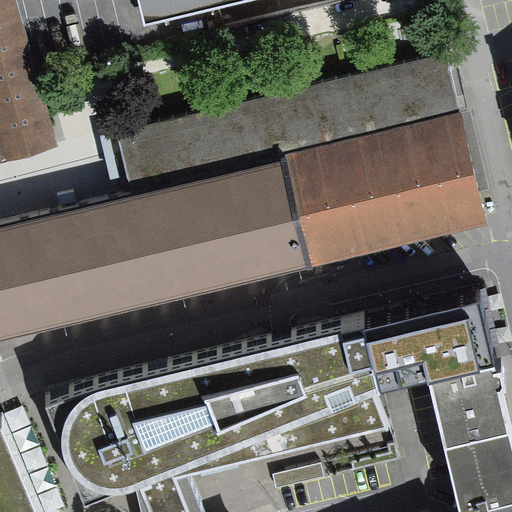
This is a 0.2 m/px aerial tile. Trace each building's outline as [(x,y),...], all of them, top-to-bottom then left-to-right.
[(16,0),(0,0),(0,143),(5,163),(58,146),(16,0)] [(142,0),(147,18),(221,0),(142,0)] [(0,338),(125,307),(489,216),(449,51),(118,129),(133,191),(0,221),(0,338)] [(484,281),(364,308),(374,374),(430,361),(429,356),(495,341),(498,340),(484,281)] [(84,485),(146,463),(148,471),(142,473),(142,474),(156,511),(194,511),(175,466),(187,463),(190,462),(243,451),(389,416),(374,374),(364,308),(342,314),(339,307),(102,364),(46,385),(84,485)] [(430,361),(445,422),(509,407),(495,341),(429,356),(430,361)] [(511,478),(511,418),(509,407),(445,422),(461,493),(511,478)] [(42,511),(3,412),(0,412),(0,511),(42,511)] [(207,511),(187,463),(175,466),(194,511),(207,511)] [(156,511),(142,474),(137,476),(145,511),(156,511)] [(511,511),(511,478),(461,493),(454,511),(511,511)]
